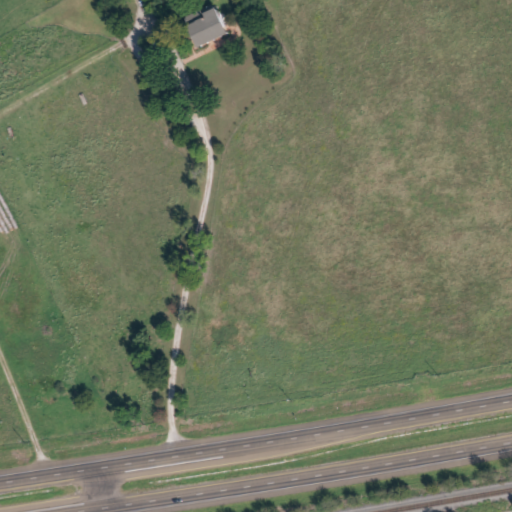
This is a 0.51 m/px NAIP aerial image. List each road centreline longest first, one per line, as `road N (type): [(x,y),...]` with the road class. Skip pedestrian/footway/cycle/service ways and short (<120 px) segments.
road 1 (trunk): [(511,390),(0,473)]
road 2 (trunk): [(72,498),(511,427)]
